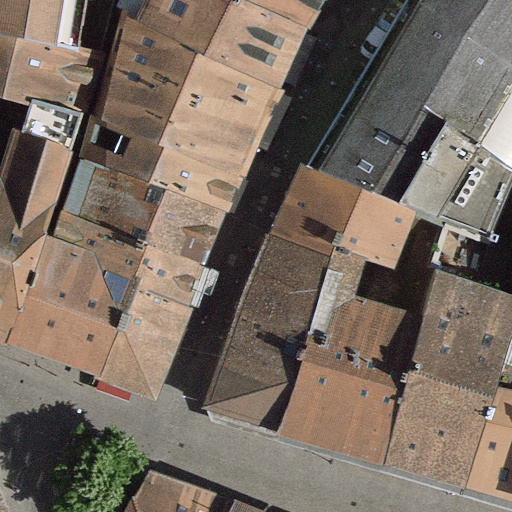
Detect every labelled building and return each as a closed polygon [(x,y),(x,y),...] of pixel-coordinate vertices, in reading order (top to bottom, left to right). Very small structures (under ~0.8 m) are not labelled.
[(0,0),(0,32),(78,51),(86,0),(0,0)] [(224,0),(128,0),(125,14),(205,52),(224,0)] [(276,83),(304,27),(244,0),(224,0),(205,52),(276,83)] [(244,0),(304,27),(318,0),(244,0)] [(511,0),(407,0),(305,168),(414,207),(447,222),(488,239),(511,185),(511,0)] [(255,128),(276,83),(205,52),(125,14),(85,159),(218,211),(233,179),(255,128)] [(0,334),(5,337),(41,234),(101,55),(78,51),(0,32),(0,334)] [(199,264),(218,211),(85,159),(64,216),(199,264)] [(331,246),(362,257),(390,266),(406,225),(414,207),(305,168),(271,240),(326,260),(331,246)] [(362,257),(331,246),(326,260),(281,427),(388,458),(425,320),(447,222),(414,207),(406,225),(420,231),(397,313),(350,299),(362,257)] [(199,264),(64,216),(54,241),(131,280),(131,286),(185,304),(199,264)] [(447,222),(425,320),(388,458),(467,481),(503,359),(511,328),(511,320),(499,316),(503,305),(496,302),(501,288),(475,279),(488,239),(447,222)] [(131,280),(54,241),(41,234),(5,337),(100,373),(131,286),(131,280)] [(271,240),(241,299),(207,404),(281,427),(326,260),(271,240)] [(185,304),(131,286),(100,373),(154,391),(156,384),(185,304)] [(511,361),(503,359),(467,481),(511,494),(511,361)] [(188,488),(153,475),(134,511),(228,511),(232,505),(188,488)]
